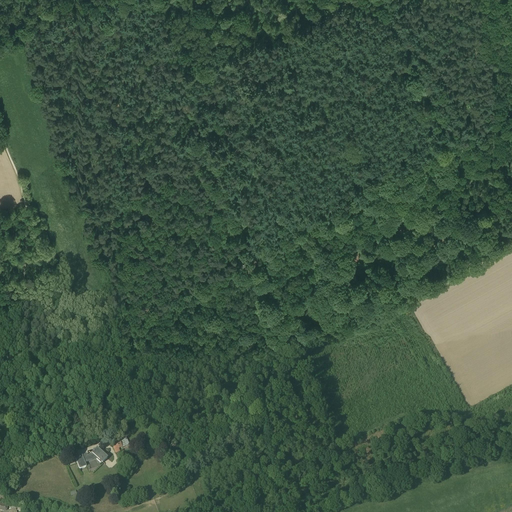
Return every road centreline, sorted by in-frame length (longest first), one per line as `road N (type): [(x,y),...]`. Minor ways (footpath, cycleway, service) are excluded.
road 1 (track): [(511,115),(130,327),(19,364)]
road 2 (track): [(0,127),(25,209),(19,364)]
road 3 (track): [(320,511),(511,438)]
road 4 (unclassified): [(0,494),(10,468),(19,364),(0,368)]
